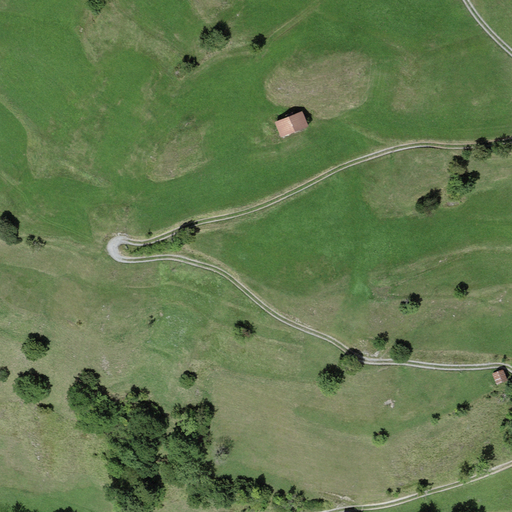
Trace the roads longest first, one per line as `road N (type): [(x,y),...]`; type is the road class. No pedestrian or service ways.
road 1 (track): [(511,370),(366,360),(284,320),(221,272),(170,256),(123,259),(112,248),(116,240),(141,242),(253,209),(336,167),(411,146),(511,141)]
road 2 (track): [(328,511),(389,503),(511,463)]
